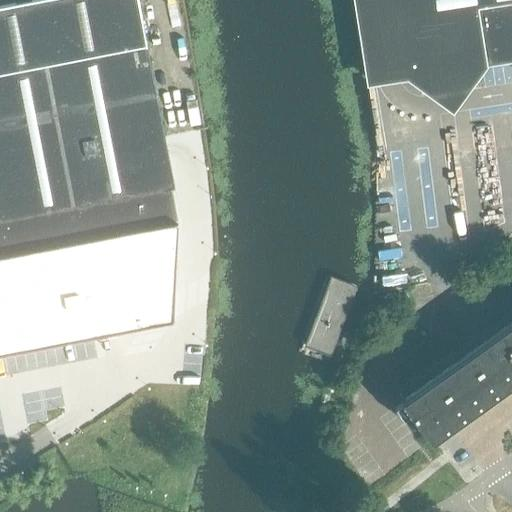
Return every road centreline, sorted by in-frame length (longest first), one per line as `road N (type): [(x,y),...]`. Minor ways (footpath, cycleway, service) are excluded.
road 1 (residential): [(511,294),(374,398),(367,426),(393,460)]
road 2 (unknown): [(456,333),(416,106)]
road 3 (unknown): [(416,106),(392,80),(381,38),(383,24),(416,0)]
